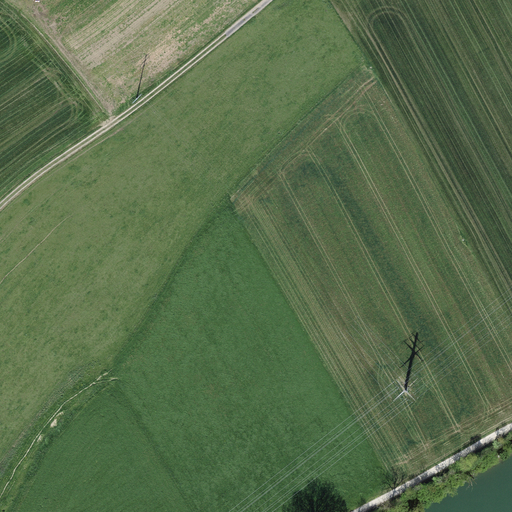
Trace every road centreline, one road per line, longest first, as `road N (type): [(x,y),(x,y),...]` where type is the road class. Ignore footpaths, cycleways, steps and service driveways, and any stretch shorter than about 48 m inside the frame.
road 1 (track): [(272,0),(125,117),(0,202)]
road 2 (track): [(511,421),(342,511)]
